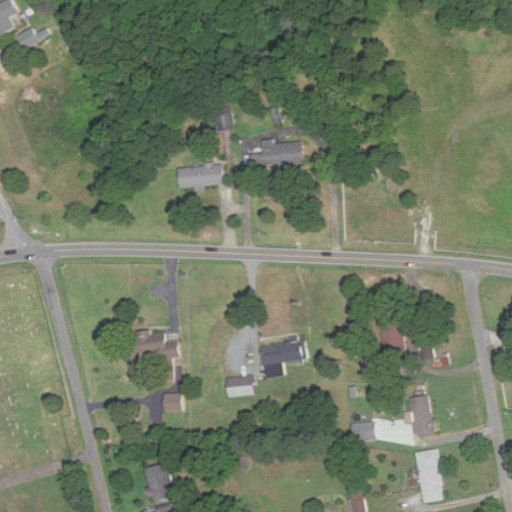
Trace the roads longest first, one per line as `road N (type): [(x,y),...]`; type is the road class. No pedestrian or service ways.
road 1 (tertiary): [(0,256),(156,250),(511,269)]
road 2 (residential): [(40,251),(106,511)]
road 3 (residential): [(476,265),(479,326),(511,500)]
